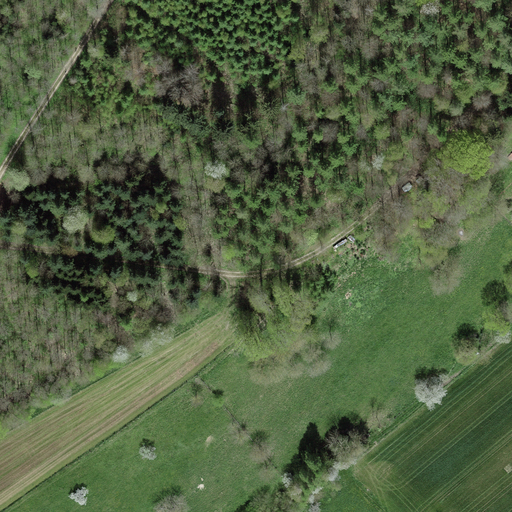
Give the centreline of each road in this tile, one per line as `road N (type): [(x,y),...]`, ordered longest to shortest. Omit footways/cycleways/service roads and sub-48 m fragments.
road 1 (track): [(511,64),(452,138),(374,212),(294,266),(238,278),(0,244)]
road 2 (track): [(278,511),(511,326)]
road 3 (track): [(0,175),(111,0)]
